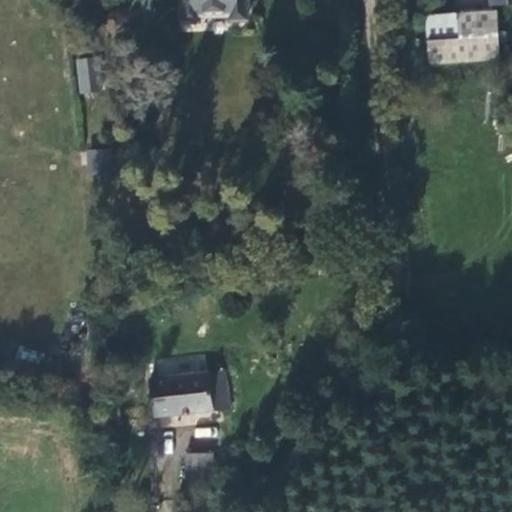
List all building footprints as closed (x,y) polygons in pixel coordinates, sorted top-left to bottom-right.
[(250,0),(185,0),(187,12),(251,6),(250,0)] [(429,37),(458,38),(496,38),(495,11),(428,14),(429,37)] [(458,38),(429,37),(429,56),(458,56),(458,38)] [(78,57),(77,92),(100,93),(101,58),(78,57)] [(109,174),(108,149),(86,150),(87,175),(109,174)] [(157,414),(229,411),(228,375),(151,379),(157,414)] [(213,454),(186,452),(186,479),(211,481),(213,454)]
